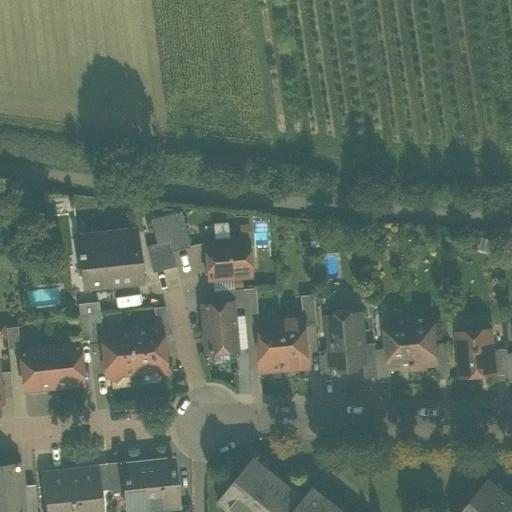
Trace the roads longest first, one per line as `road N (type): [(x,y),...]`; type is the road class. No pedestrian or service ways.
road 1 (track): [(511,178),(277,165),(0,126)]
road 2 (residential): [(198,419),(511,417)]
road 3 (unknown): [(198,419),(177,304),(48,290)]
road 4 (residential): [(0,442),(198,419)]
